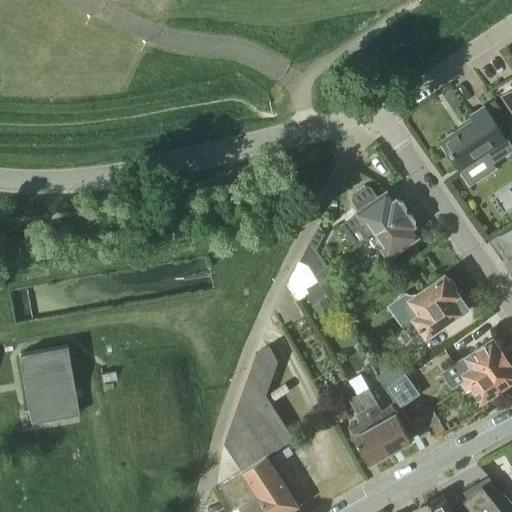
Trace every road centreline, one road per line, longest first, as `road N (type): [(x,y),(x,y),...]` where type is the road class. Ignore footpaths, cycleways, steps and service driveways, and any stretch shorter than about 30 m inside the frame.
road 1 (residential): [(194,511),(268,304),(357,122)]
road 2 (residential): [(273,143),(100,179),(0,178)]
road 3 (residential): [(511,306),(378,114)]
road 4 (residential): [(345,511),(511,421)]
road 5 (residential): [(378,114),(511,23)]
